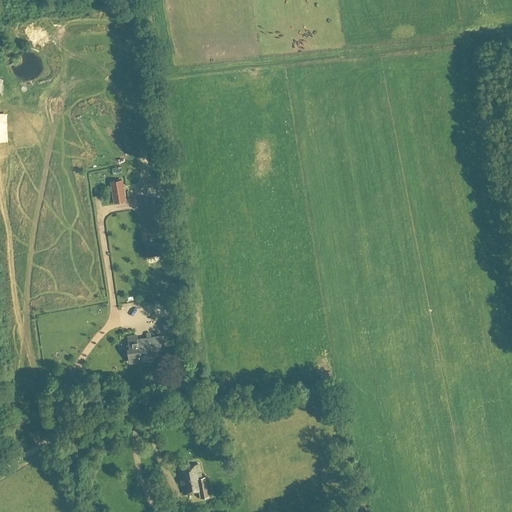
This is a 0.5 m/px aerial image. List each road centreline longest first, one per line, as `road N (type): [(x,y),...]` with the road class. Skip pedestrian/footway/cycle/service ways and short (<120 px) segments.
road 1 (track): [(167,73),(511,36)]
road 2 (unclassified): [(0,470),(77,426),(153,400)]
